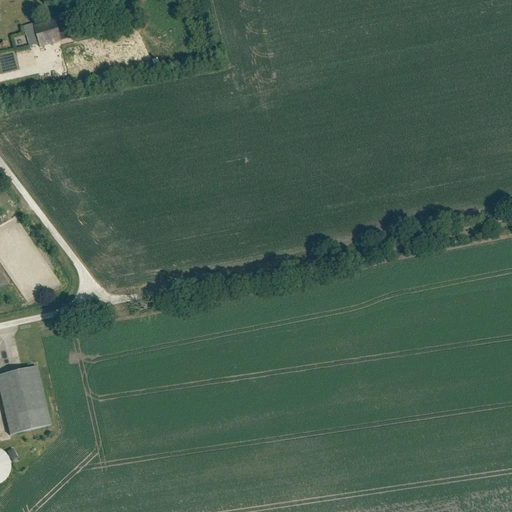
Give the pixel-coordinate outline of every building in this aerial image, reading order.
[(55,19),(61,42),(71,39),(64,17),(55,19)] [(39,46),(34,25),(25,27),(31,48),(39,46)] [(70,63),(69,53),(57,54),(58,65),(70,63)] [(48,60),(49,72),(57,71),(56,59),(48,60)] [(0,395),(9,438),(50,429),(37,370),(0,377),(0,395)]
